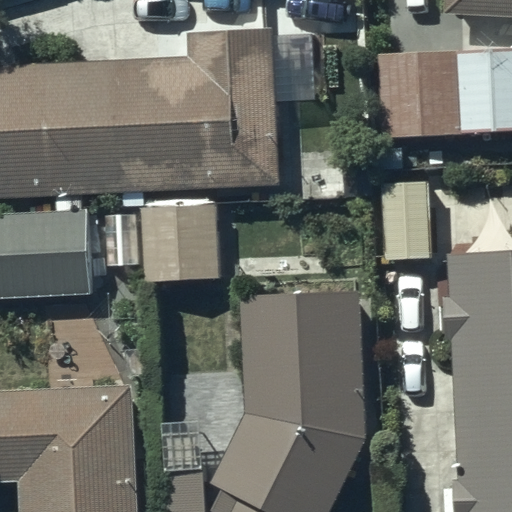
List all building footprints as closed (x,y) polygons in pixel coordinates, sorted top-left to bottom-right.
[(190,22),(191,45),(0,55),(0,189),(283,174),(275,18),(190,22)] [(511,36),(460,39),(465,126),(511,123),(511,36)] [(465,126),(460,39),(381,43),(385,130),(465,126)] [(430,171),(385,172),(388,251),(433,250),(430,171)] [(217,193),(143,196),(147,273),(221,270),(217,193)] [(87,201),(0,205),(0,292),(91,287),(87,201)] [(456,330),(463,467),(456,467),(456,476),(447,476),(448,505),(457,505),(457,511),(511,511),(511,241),(451,244),(453,284),(447,284),(449,331),(456,330)] [(364,281),(245,285),(251,404),(217,474),(226,478),(214,502),(235,511),(327,511),(370,427),(364,281)] [(145,511),(139,371),(0,377),(0,471),(22,470),(24,511),(145,511)]
